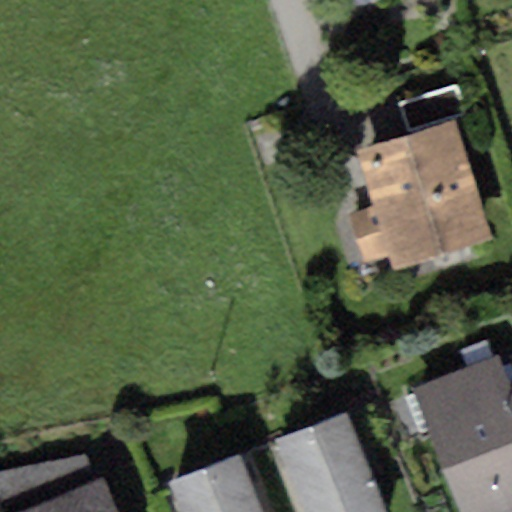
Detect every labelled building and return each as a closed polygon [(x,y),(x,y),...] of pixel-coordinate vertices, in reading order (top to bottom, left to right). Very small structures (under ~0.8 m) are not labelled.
[(460,119),(353,148),(371,212),(353,217),(366,264),(394,256),(399,273),(495,247),(460,119)] [(511,511),(511,385),(504,362),(416,394),(458,511),(511,511)] [(383,511),(349,419),(280,444),(304,511),(383,511)] [(258,511),(240,463),(169,490),(177,511),(258,511)] [(116,511),(107,488),(49,511),(116,511)]
